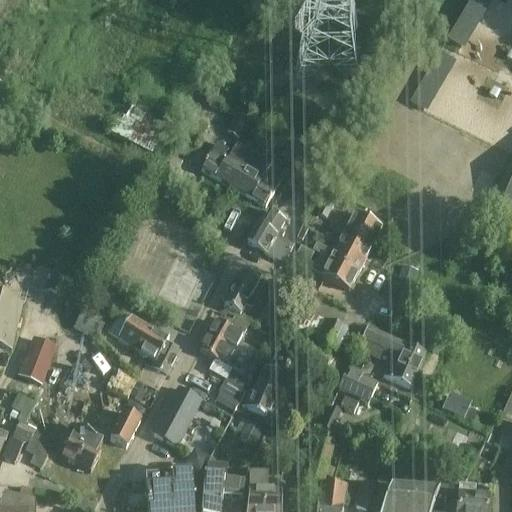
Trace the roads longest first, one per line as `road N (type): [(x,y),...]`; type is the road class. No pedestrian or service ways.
road 1 (unclassified): [(101,511),(239,255)]
road 2 (residential): [(367,313),(292,490),(292,511)]
